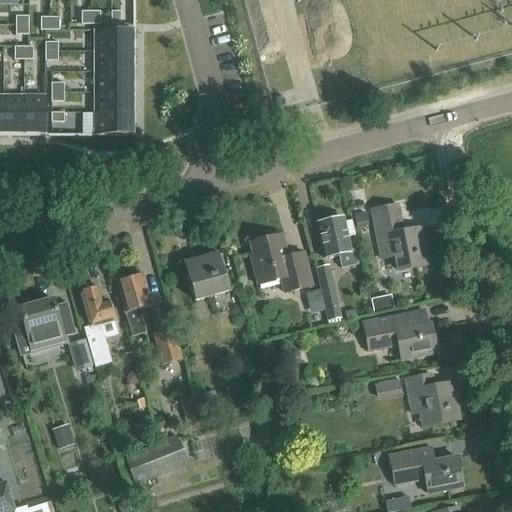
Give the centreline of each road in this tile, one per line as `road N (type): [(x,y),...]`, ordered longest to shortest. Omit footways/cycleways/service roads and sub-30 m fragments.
road 1 (residential): [(511,486),(439,122)]
road 2 (unclassified): [(203,186),(439,122)]
road 3 (unclassified): [(0,242),(203,186)]
road 4 (residential): [(187,0),(209,84),(203,186)]
